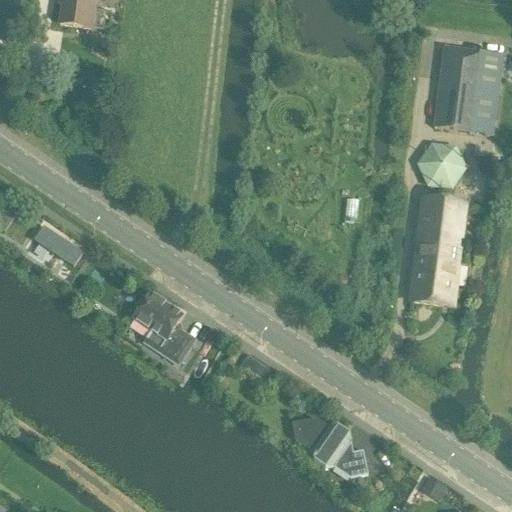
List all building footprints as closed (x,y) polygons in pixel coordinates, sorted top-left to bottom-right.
[(91,31),(95,0),(63,0),(60,27),(91,31)] [(492,139),(503,58),(474,53),(444,50),(433,131),(492,139)] [(97,97),(85,104),(93,117),(105,110),(97,97)] [(452,193),(466,172),(455,150),(431,148),(416,168),(427,191),(452,193)] [(453,310),(456,290),(466,207),(422,201),(409,304),(453,310)] [(34,243),(73,269),(82,255),(43,229),(34,243)] [(179,336),(175,334),(175,331),(183,320),(149,297),(132,323),(151,335),(144,346),(178,369),(195,344),(180,334),(179,336)] [(249,359),(241,370),(245,373),(246,370),(257,378),(263,369),(249,359)] [(316,423),(292,427),(296,447),(312,456),(313,464),(325,473),(333,471),(349,482),(368,478),(363,454),(353,457),(349,438),(337,430),(329,432),(316,423)] [(430,480),(424,490),(433,495),(439,485),(430,480)]
